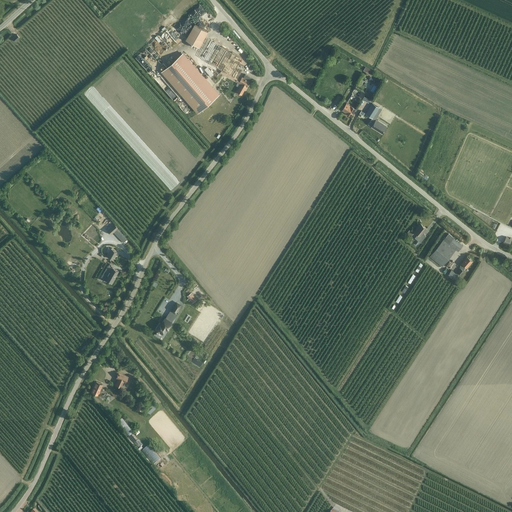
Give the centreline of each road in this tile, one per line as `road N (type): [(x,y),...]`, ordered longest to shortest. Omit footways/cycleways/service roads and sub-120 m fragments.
road 1 (unclassified): [(14,511),(160,235),(238,133),(271,69)]
road 2 (unclassified): [(511,257),(271,69)]
